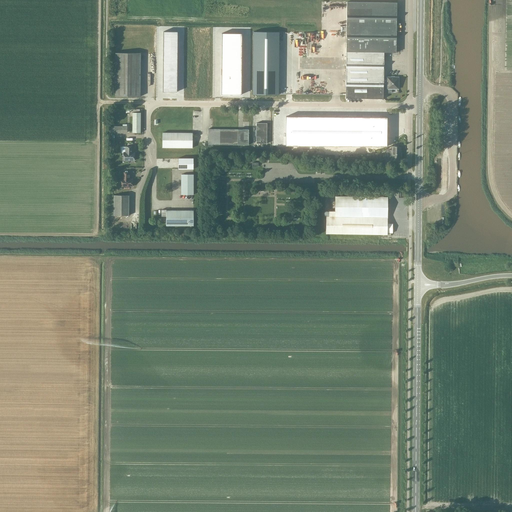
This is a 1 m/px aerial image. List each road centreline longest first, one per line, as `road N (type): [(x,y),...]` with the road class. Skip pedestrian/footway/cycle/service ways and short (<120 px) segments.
road 1 (unclassified): [(146,156),(148,104),(409,105)]
road 2 (secondary): [(415,511),(417,287)]
road 3 (unknown): [(297,104),(300,140),(346,148),(394,141),(398,105)]
road 4 (unclassified): [(418,199),(451,192),(452,102),(446,90),(419,87)]
